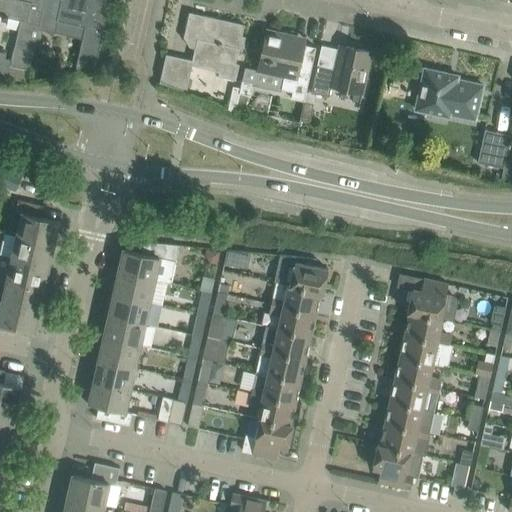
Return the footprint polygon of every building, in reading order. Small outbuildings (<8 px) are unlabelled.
[(0,0),(0,15),(20,20),(11,59),(1,57),(0,61),(0,78),(14,81),(14,80),(26,82),(28,70),(38,29),(44,0),(0,0)] [(76,66),(95,63),(96,63),(109,0),(44,0),(38,29),(54,33),(57,20),(85,27),(76,66)] [(194,48),(191,61),(219,67),(217,76),(235,80),(238,64),(235,63),(238,49),(242,50),(245,36),(241,35),(244,24),(201,15),(201,18),(188,15),(183,37),(189,47),(194,48)] [(290,98),(303,101),(315,47),(304,44),(305,37),(266,28),(257,71),(283,77),(281,88),(292,91),(290,98)] [(328,96),(331,86),(362,93),(371,51),(339,44),(334,69),(317,65),(310,92),(328,96)] [(160,78),(186,89),(192,65),(180,62),(180,61),(178,58),(178,57),(165,54),(160,78)] [(449,116),(449,114),(475,120),(483,85),(457,79),(458,75),(424,68),(415,109),(449,116)] [(253,83),(241,80),(240,87),(238,93),(250,96),(253,83)] [(233,86),(227,109),(235,111),(238,93),(240,87),(233,86)] [(309,118),(313,103),(303,101),(300,116),(309,118)] [(502,168),(510,135),(484,129),(477,162),(502,168)] [(0,167),(0,182),(15,188),(20,176),(0,167)] [(21,213),(16,235),(54,243),(58,222),(60,222),(60,221),(40,217),(43,205),(18,199),(15,211),(21,213)] [(49,265),(54,243),(16,235),(11,257),(49,265)] [(122,249),(117,271),(155,280),(170,284),(179,245),(144,241),(141,253),(122,249)] [(224,263),(236,265),(238,252),(227,249),(224,263)] [(206,251),(205,257),(210,265),(216,266),(219,253),(206,251)] [(279,254),(274,281),(275,281),(287,284),(322,292),(327,268),(314,265),(315,258),(279,254)] [(11,257),(6,279),(44,287),(49,265),(11,257)] [(117,271),(112,293),(150,302),(155,280),(117,271)] [(445,294),(447,283),(423,278),(420,289),(412,288),(407,311),(442,319),(453,321),(457,301),(453,296),(445,294)] [(6,279),(1,301),(39,309),(44,287),(6,279)] [(219,282),(217,291),(226,294),(229,284),(219,282)] [(272,296),(270,303),(315,313),(320,292),(322,292),(287,284),(284,299),(272,296)] [(203,291),(199,305),(208,306),(211,292),(203,291)] [(217,291),(212,313),(221,316),(226,294),(217,291)] [(112,293),(108,315),(145,324),(150,302),(112,293)] [(1,301),(0,306),(0,323),(34,332),(39,309),(1,301)] [(310,336),(315,313),(270,303),(268,312),(280,315),(277,328),(310,336)] [(409,312),(404,333),(449,344),(451,335),(439,332),(442,319),(407,311),(409,312)] [(224,316),(221,316),(212,313),(207,336),(217,338),(218,338),(219,338),(224,316)] [(140,346),(145,324),(108,315),(103,337),(140,346)] [(196,320),(193,334),(201,336),(204,322),(196,320)] [(266,326),(261,348),(305,358),(310,336),(277,328),(266,326)] [(486,344),(496,346),(500,331),(489,329),(486,344)] [(404,333),(399,356),(432,363),(447,367),(452,345),(449,344),(404,333)] [(511,338),(511,334),(505,333),(502,345),(510,347),(511,338)] [(193,334),(190,348),(198,350),(201,336),(193,334)] [(207,336),(204,348),(215,351),(217,338),(207,336)] [(103,337),(98,359),(135,367),(140,346),(103,337)] [(261,348),(255,370),(300,380),(305,358),(261,348)] [(509,357),(500,355),(495,378),(502,379),(502,378),(504,378),(509,357)] [(399,356),(394,378),(439,388),(441,380),(429,377),(432,363),(399,356)] [(474,373),(479,374),(490,376),(493,362),(477,358),(474,373)] [(98,359),(93,381),(130,389),(135,367),(98,359)] [(186,364),(183,378),(191,380),(194,366),(186,364)] [(200,367),(197,380),(207,383),(208,380),(210,370),(200,367)] [(5,370),(0,369),(0,405),(16,409),(21,386),(3,382),(5,370)] [(255,370),(251,392),(295,402),(300,380),(255,370)] [(485,399),(490,376),(479,374),(474,396),(485,399)] [(183,378),(180,392),(188,394),(191,380),(183,378)] [(422,408),(425,394),(437,397),(439,388),(394,378),(389,400),(422,408)] [(490,400),(504,403),(511,404),(511,396),(499,391),(502,379),(495,378),(490,400)] [(197,380),(192,403),(202,405),(207,383),(197,380)] [(88,402),(87,402),(87,403),(98,406),(96,417),(129,425),(131,413),(125,412),(130,389),(93,381),(88,402)] [(290,424),(295,402),(251,392),(249,401),(260,404),(257,417),(292,425),(292,424),(290,424)] [(162,396),(157,419),(167,421),(172,399),(162,396)] [(186,402),(178,400),(174,399),(172,399),(167,421),(181,424),(186,402)] [(389,400),(384,422),(429,433),(434,411),(422,408),(389,400)] [(502,412),(504,403),(490,400),(488,409),(502,412)] [(472,404),(469,418),(479,421),(483,407),(472,404)] [(0,405),(0,428),(11,431),(16,409),(0,405)] [(190,413),(187,426),(188,426),(190,426),(197,428),(200,415),(190,413)] [(242,450),(251,453),(276,458),(279,446),(286,448),(292,425),(257,417),(259,418),(255,437),(245,435),(244,439),(242,450)] [(477,431),(479,421),(469,418),(466,429),(477,431)] [(412,452),(422,455),(424,455),(429,433),(384,422),(380,444),(377,444),(412,452)] [(485,423),(480,444),(488,446),(490,434),(493,424),(485,423)] [(0,428),(0,450),(6,452),(11,431),(0,428)] [(417,478),(422,455),(412,452),(377,444),(372,467),(380,469),(377,481),(410,488),(412,476),(417,478)] [(480,444),(475,467),(483,469),(488,446),(480,444)] [(469,465),(472,452),(463,450),(460,463),(469,465)] [(115,484),(116,479),(119,468),(94,462),(90,478),(72,474),(67,497),(104,505),(109,483),(115,484)] [(464,488),(454,486),(452,496),(462,498),(464,488)] [(161,511),(166,491),(154,488),(149,511),(152,511),(161,511)] [(172,492),(167,511),(179,511),(183,494),(172,492)] [(263,511),(266,501),(232,493),(229,505),(239,507),(237,511),(263,511)] [(67,497),(63,511),(102,511),(104,505),(67,497)]
